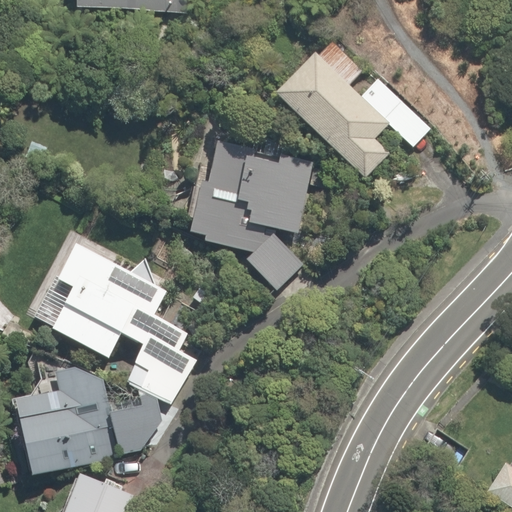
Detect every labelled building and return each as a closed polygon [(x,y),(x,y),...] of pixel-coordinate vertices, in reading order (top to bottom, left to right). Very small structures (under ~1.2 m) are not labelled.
[(184,0),(55,0),(55,9),(184,17),(184,0)] [(316,33),(263,93),(362,181),(399,140),(414,153),(435,129),(379,79),(359,102),(345,89),(360,72),(316,33)] [(306,170),(204,136),(173,229),(235,250),(228,271),(288,291),(313,218),(293,211),(306,170)] [(154,291),(63,243),(46,276),(64,285),(41,330),(99,360),(113,334),(129,343),(112,376),(169,405),(190,364),(171,354),(182,333),(143,313),(154,291)] [(34,390),(2,394),(12,474),(152,456),(145,401),(82,409),(76,361),(31,367),(34,390)] [(509,511),(511,511),(511,441),(479,492),(509,511)] [(119,511),(126,494),(68,473),(54,511),(119,511)]
